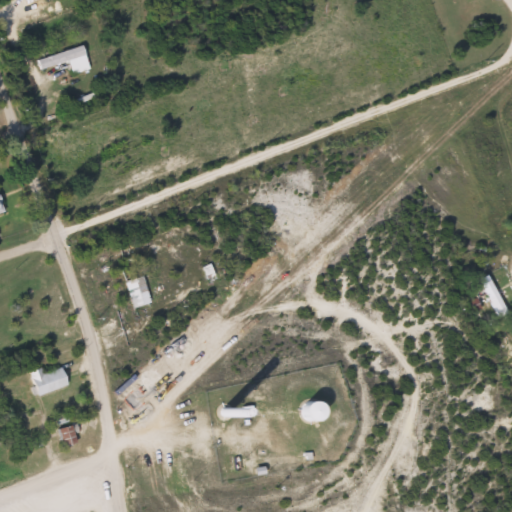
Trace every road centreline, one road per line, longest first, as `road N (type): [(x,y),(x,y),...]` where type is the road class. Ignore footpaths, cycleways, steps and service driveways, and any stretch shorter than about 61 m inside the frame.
road 1 (residential): [(123,511),(98,341),(77,275),(51,239),(49,197),(0,65)]
road 2 (residential): [(0,493),(114,450)]
